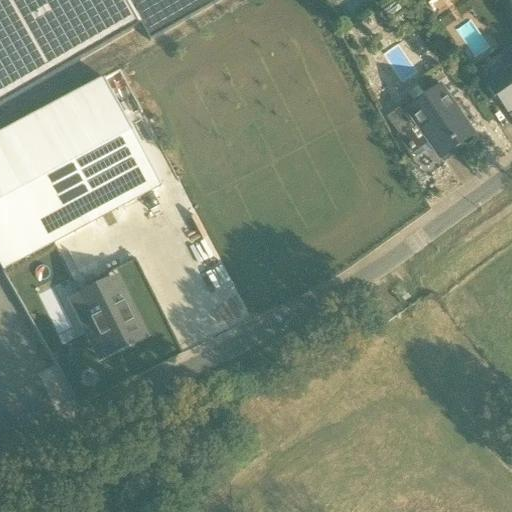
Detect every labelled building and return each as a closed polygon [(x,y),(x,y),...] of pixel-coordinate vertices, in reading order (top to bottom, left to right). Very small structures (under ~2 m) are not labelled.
[(0,0),(0,107),(142,26),(152,42),(224,0),(0,0)] [(508,113),(511,109),(511,53),(503,59),(509,69),(488,84),(508,113)] [(104,80),(0,133),(0,265),(3,271),(4,270),(5,272),(162,190),(161,188),(162,188),(106,80),(105,81),(104,80)] [(403,106),(395,111),(386,118),(397,136),(396,137),(410,157),(429,143),(435,151),(450,141),(455,149),(475,135),(441,85),(406,110),(403,106)] [(88,309),(101,336),(93,340),(101,358),(69,374),(80,395),(134,369),(124,348),(127,346),(126,344),(140,337),(119,294),(88,309)]
